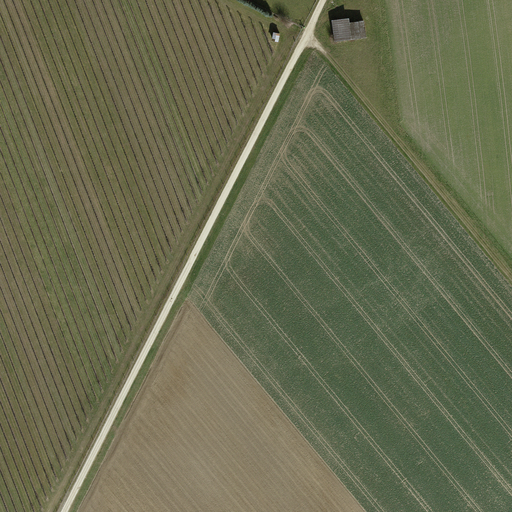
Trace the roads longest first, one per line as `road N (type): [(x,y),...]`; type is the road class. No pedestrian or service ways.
road 1 (track): [(325,0),(64,511)]
road 2 (track): [(511,276),(307,36)]
